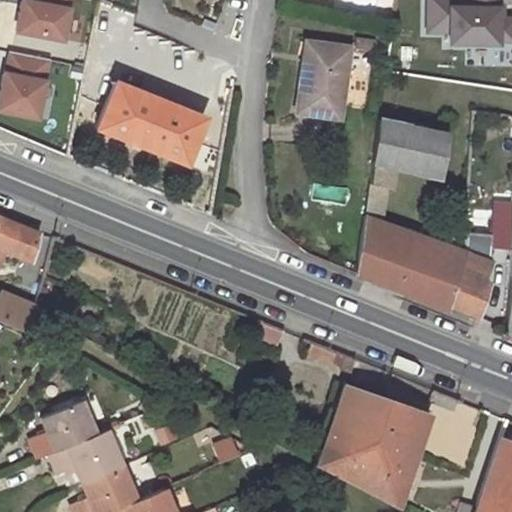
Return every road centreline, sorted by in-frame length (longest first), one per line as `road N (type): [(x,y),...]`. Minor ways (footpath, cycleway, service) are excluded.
road 1 (primary): [(256,274),(0,171)]
road 2 (residential): [(256,274),(244,144),(262,0)]
road 3 (primary): [(511,376),(256,274)]
